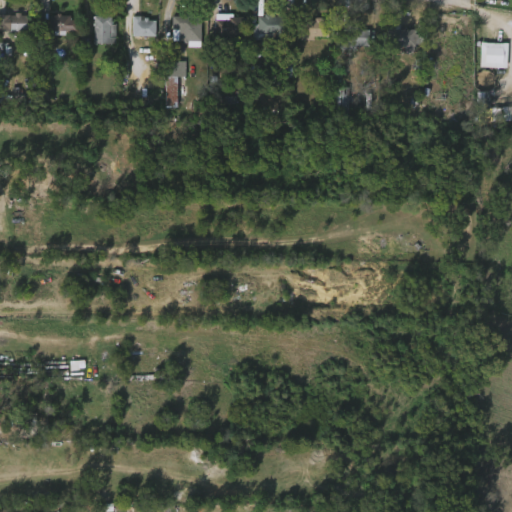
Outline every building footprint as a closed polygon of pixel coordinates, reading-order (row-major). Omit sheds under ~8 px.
[(21,13),(21,15),(27,15),(27,31),(0,31),(0,14),(16,15),(16,13),(21,13)] [(60,13),(60,15),(70,15),(70,20),(76,20),(76,31),(49,30),(50,15),(56,15),(56,13),(60,13)] [(271,13),(271,16),(285,16),(284,39),(252,38),(252,23),(257,23),(258,16),(264,16),(264,13),(271,13)] [(107,14),(107,15),(113,16),(112,24),(117,24),(117,37),(112,37),(112,43),(95,43),(96,16),(103,16),(103,14),(107,14)] [(191,15),(201,16),(201,41),(179,41),(179,38),(174,38),(174,28),(172,28),(172,15),(191,15)] [(140,16),(140,19),(144,20),(144,17),(148,17),(148,19),(155,19),(154,35),(132,35),(133,16),(140,16)] [(243,16),(242,36),(207,34),(207,20),(229,19),(229,16),(243,16)] [(313,40),(300,40),(301,20),(314,20),(314,17),(328,18),(328,36),(313,36),(313,40)] [(65,39),(65,23),(41,24),(42,40),(65,39)] [(108,52),(107,32),(103,32),(103,24),(85,24),(86,52),(108,52)] [(244,47),(274,48),(275,24),(250,24),(249,33),(244,32),(244,47)] [(397,25),(397,29),(413,30),(413,34),(421,34),(421,45),(413,44),(413,47),(411,47),(411,52),(395,52),(395,46),(384,45),(385,24),(397,25)] [(181,49),(180,55),(192,55),(193,25),(164,25),(163,49),(181,49)] [(125,45),(147,45),(147,26),(125,26),(125,45)] [(361,26),(361,29),(368,29),(368,45),(356,45),(356,50),(335,49),(335,32),(348,32),(348,26),(361,26)] [(235,44),(234,27),(199,27),(200,45),(235,44)] [(292,47),(314,47),(314,29),(292,29),(292,47)] [(360,55),(360,37),(329,36),(329,57),(348,58),(348,55),(360,55)] [(406,38),(377,38),(377,54),(395,54),(395,61),(405,61),(406,38)] [(498,76),(499,52),(472,51),(472,76),(498,76)] [(177,106),(164,106),(165,61),(185,61),(185,77),(177,76),(177,106)] [(178,70),(158,69),(156,116),(169,116),(170,85),(177,85),(178,70)] [(345,116),(345,121),(333,121),(333,116),(332,116),(332,86),(347,86),(347,116),(345,116)] [(437,100),(427,100),(427,128),(436,128),(437,100)] [(33,427),(0,426),(0,413),(34,413),(33,427)]
